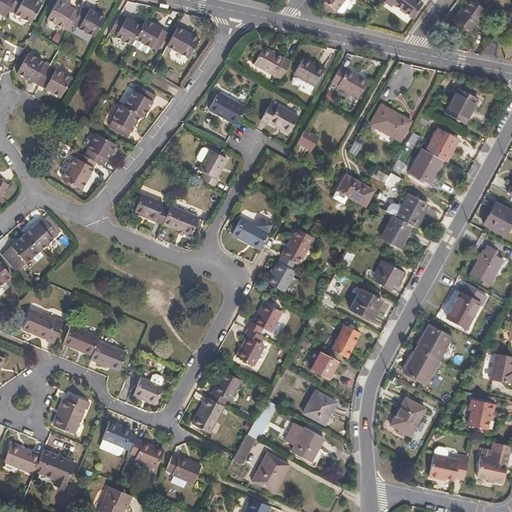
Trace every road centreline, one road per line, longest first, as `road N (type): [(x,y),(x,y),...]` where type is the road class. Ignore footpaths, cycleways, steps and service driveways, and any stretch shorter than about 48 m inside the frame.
road 1 (residential): [(369,492),(365,434),(377,372),(511,124)]
road 2 (residential): [(197,260),(238,279),(167,427),(108,402),(90,378),(50,361)]
road 3 (residential): [(224,42),(99,215)]
road 4 (residential): [(197,260),(254,156),(250,140)]
road 5 (tertiary): [(409,51),(278,21)]
